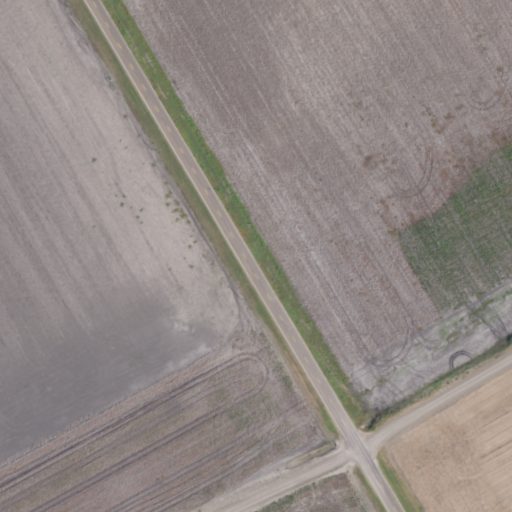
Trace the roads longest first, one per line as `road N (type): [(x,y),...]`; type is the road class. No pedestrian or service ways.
road 1 (secondary): [(396,511),(92,0)]
road 2 (residential): [(207,511),(511,347)]
